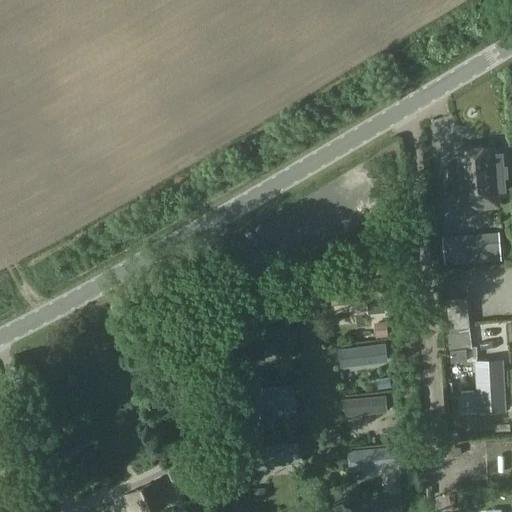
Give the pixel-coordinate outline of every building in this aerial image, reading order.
[(501,151),(492,151),(492,147),(457,150),(457,154),(448,155),(452,198),(504,194),(501,151)] [(507,237),(453,241),(454,263),(509,259),(507,237)] [(332,304),(384,299),(382,278),(330,283),(332,304)] [(469,323),(467,297),(446,299),(448,325),(469,323)] [(472,348),(469,323),(448,325),(449,334),(447,334),(448,350),(472,348)] [(287,325),(246,329),(249,361),(265,359),(263,343),(288,340),(287,325)] [(385,344),(338,350),(340,368),(387,362),(385,344)] [(462,370),(460,349),(443,351),(445,371),(462,370)] [(478,393),(463,394),(464,409),(479,409),(479,411),(503,409),(501,361),(476,362),(478,393)] [(294,384),(244,390),(247,410),(296,405),(294,384)] [(385,396),(345,399),(346,415),(386,412),(385,396)] [(273,465),(299,462),(297,442),(249,447),(251,470),(274,468),(273,465)] [(397,446),(347,450),(349,471),(398,467),(397,446)] [(131,511),(149,511),(162,506),(155,492),(163,488),(159,480),(124,497),(131,511)] [(355,511),(401,511),(401,498),(355,502),(355,511)]
